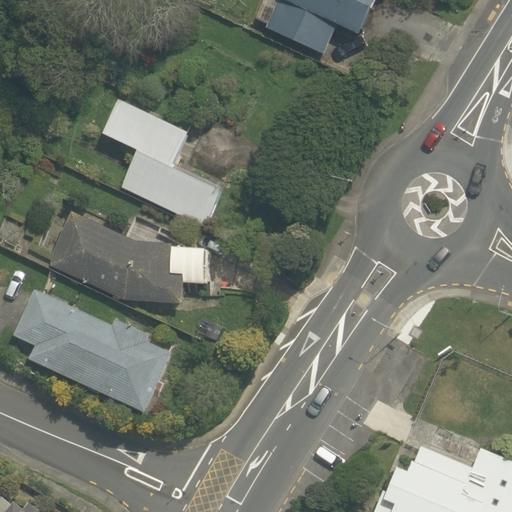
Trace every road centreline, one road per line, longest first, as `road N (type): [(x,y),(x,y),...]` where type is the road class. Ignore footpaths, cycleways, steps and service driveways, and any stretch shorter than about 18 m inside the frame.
road 1 (secondary): [(228,511),(398,249)]
road 2 (residential): [(216,511),(0,413)]
road 3 (secondary): [(398,249),(382,225),(383,183),(413,152),(455,150)]
